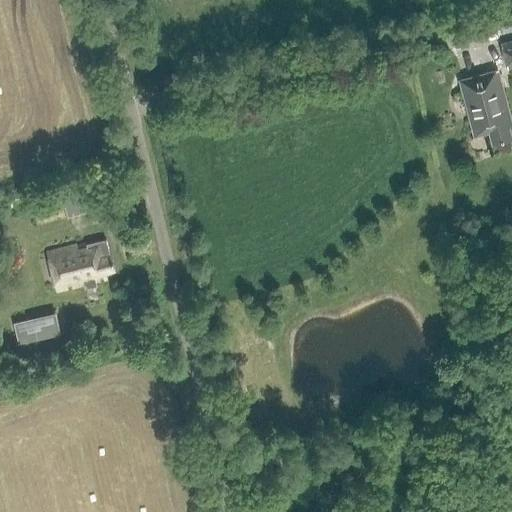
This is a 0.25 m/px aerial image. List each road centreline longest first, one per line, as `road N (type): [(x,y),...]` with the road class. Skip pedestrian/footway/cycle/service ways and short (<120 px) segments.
road 1 (unclassified): [(237,511),(105,0)]
road 2 (track): [(126,85),(417,29),(464,42)]
